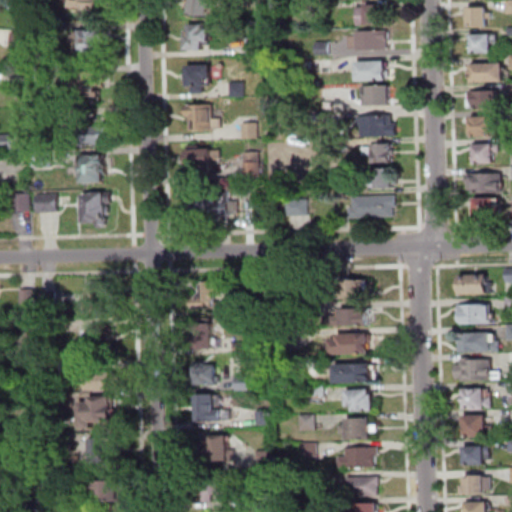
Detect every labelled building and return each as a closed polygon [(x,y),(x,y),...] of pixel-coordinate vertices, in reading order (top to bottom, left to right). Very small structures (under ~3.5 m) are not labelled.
[(30,0),(30,11),(15,10),(15,0),(30,0)] [(109,0),(108,16),(103,18),(97,17),(94,14),(95,11),(70,8),(71,0),(109,0)] [(193,0),(213,0),(211,17),(192,15),(193,0)] [(360,26),(360,8),(388,8),(389,25),(360,26)] [(491,28),(472,29),(472,9),(490,9),(491,28)] [(35,38),(35,22),(50,22),(50,38),(35,38)] [(206,51),(189,51),(189,33),(192,33),(192,25),(207,26),(206,30),(212,30),(211,42),(206,42),(206,51)] [(104,53),(85,53),(85,42),(77,42),(77,34),(85,34),(85,31),(106,31),(106,41),(104,41),(104,53)] [(359,32),(390,31),(390,51),(360,52),(359,32)] [(14,54),(14,33),(28,33),(28,54),(14,54)] [(496,54),(476,55),(475,45),(473,45),(472,35),(496,35),(496,54)] [(249,39),(261,40),(261,53),(248,53),(249,39)] [(332,55),(319,55),(318,40),(332,40),(332,55)] [(391,82),(361,83),(361,63),(391,62),(391,82)] [(508,83),(476,84),(476,79),(470,79),(469,66),(508,65),(508,83)] [(214,66),(214,79),(210,79),(210,87),(206,87),(206,93),(195,94),(194,87),(192,88),(191,67),(214,66)] [(37,68),(50,68),(50,82),(38,82),(37,68)] [(86,97),(86,88),(78,89),(77,74),(106,73),(106,87),(105,87),(105,97),(86,97)] [(232,83),(246,82),(247,97),(233,97),(232,83)] [(366,105),(365,87),(393,87),(393,105),(366,105)] [(502,108),(470,109),(470,93),(501,92),(502,108)] [(215,131),(192,131),(192,122),(190,122),(189,107),(214,106),(215,120),(223,120),(224,129),(215,129),(215,131)] [(38,125),(37,110),(50,110),(51,127),(42,127),(42,124),(38,125)] [(365,117),(391,117),(392,124),(399,124),(399,137),(392,137),(392,138),(365,139),(365,117)] [(478,119),(495,118),(496,128),(501,128),(502,137),(496,138),(496,139),(475,139),(474,117),(478,117),(478,119)] [(260,124),(261,139),(246,139),(246,125),(260,124)] [(325,140),(325,127),(338,126),(338,140),(325,140)] [(86,145),(86,129),(109,128),(109,145),(86,145)] [(2,149),(1,135),(16,135),(16,149),(2,149)] [(339,152),(328,152),(327,142),(338,142),(339,152)] [(374,146),(395,145),(395,163),(374,164),(374,156),(366,156),(366,148),(374,148),(374,146)] [(498,165),(478,166),(478,155),(475,155),(474,146),(498,145),(498,165)] [(56,152),(56,168),(41,168),(41,152),(56,152)] [(189,153),(223,152),(223,161),(216,161),(216,171),(199,172),(199,175),(189,175),(189,153)] [(247,179),(246,154),(262,153),(263,179),(247,179)] [(110,183),(86,184),(86,157),(109,157),(110,183)] [(397,188),(377,188),(377,171),(397,171),(397,188)] [(506,194),(476,195),(475,185),(470,185),(469,176),(505,175),(506,194)] [(329,195),(329,179),(343,179),(343,195),(329,195)] [(233,216),(193,217),(192,194),(232,193),(233,202),(241,202),(241,213),(233,213),(233,216)] [(35,212),(19,212),(18,195),(35,194),(35,212)] [(89,225),(88,195),(95,195),(110,194),(111,226),(108,228),(103,228),(100,226),(100,224),(89,225)] [(62,195),(63,213),(42,214),(42,196),(62,195)] [(352,209),(357,208),(356,198),(398,197),(399,208),(397,208),(397,218),(353,219),(352,209)] [(500,199),(500,200),(504,200),(505,218),(500,218),(501,219),(479,220),(479,217),(474,217),(474,208),(476,208),(476,200),(500,199)] [(291,217),(290,201),(312,201),(312,216),(291,217)] [(490,276),(491,295),(463,296),(463,277),(490,276)] [(255,297),(255,282),(267,281),(267,296),(255,297)] [(343,301),(342,283),(370,282),(371,300),(343,301)] [(197,311),(196,298),(206,298),(205,284),(222,283),(222,295),(218,295),(218,310),(197,311)] [(93,289),(112,288),(113,316),(94,317),(93,289)] [(23,305),(22,291),(37,291),(38,304),(23,305)] [(44,294),(59,293),(60,309),(45,310),(44,294)] [(312,304),(324,304),(325,316),(312,317),(312,304)] [(464,307),(494,306),(495,325),(465,325),(464,307)] [(334,316),(346,316),(346,310),(371,309),(372,326),(334,327),(334,316)] [(46,321),(61,321),(62,335),(46,336),(46,321)] [(197,326),(216,325),(217,350),(198,351),(197,326)] [(98,328),(115,327),(116,351),(91,352),(91,342),(98,342),(98,328)] [(503,342),(503,353),(467,354),(466,336),(496,335),(496,342),(503,342)] [(373,336),(374,354),(335,355),(335,342),(342,342),(342,336),(373,336)] [(236,344),(250,344),(250,353),(237,353),(236,344)] [(40,358),(27,358),(26,347),(39,347),(40,358)] [(464,360),(494,359),(494,373),(503,372),(503,381),(464,382),(464,380),(459,380),(458,366),(464,366),(464,360)] [(322,378),(309,379),(309,361),(322,360),(322,378)] [(49,361),(64,361),(64,375),(49,376),(49,361)] [(377,366),(377,384),(340,385),(339,366),(377,366)] [(219,386),(200,387),(200,368),(219,367),(219,386)] [(93,392),(92,375),(119,374),(119,391),(93,392)] [(252,391),(238,391),(238,378),(251,378),(252,391)] [(21,395),(21,385),(35,385),(35,394),(21,395)] [(311,403),(311,388),(327,388),(327,403),(311,403)] [(468,392),(488,391),(489,394),(495,394),(495,408),(489,409),(489,411),(468,411),(468,392)] [(350,408),(350,393),(374,392),(374,398),(376,398),(377,413),(357,413),(356,408),(350,408)] [(49,415),(49,397),(64,397),(65,415),(49,415)] [(200,398),(218,397),(218,412),(226,411),(226,422),(200,423),(200,398)] [(118,423),(84,424),(84,405),(95,405),(95,399),(116,398),(116,407),(117,406),(118,423)] [(260,413),(273,412),(274,426),(260,426),(260,413)] [(304,431),(303,416),(318,416),(319,431),(304,431)] [(491,417),(491,427),(495,427),(496,439),(470,440),(469,418),(491,417)] [(351,421),(375,420),(376,441),(351,442),(351,435),(343,436),(343,426),(351,426),(351,421)] [(29,434),(28,423),(42,422),(42,433),(29,434)] [(214,438),(231,438),(232,463),(206,464),(205,450),(214,450),(214,438)] [(96,441),(120,440),(121,463),(88,464),(88,456),(96,456),(96,441)] [(321,460),(304,460),(303,444),(320,444),(321,460)] [(382,458),(378,459),(378,468),(342,469),(341,459),(350,459),(350,450),(382,449),(382,458)] [(469,450),(494,449),(494,461),(489,461),(489,467),(469,468),(469,450)] [(275,468),(260,469),(260,453),(274,452),(275,468)] [(44,474),(29,474),(29,453),(43,453),(44,474)] [(316,483),(316,472),(331,472),(331,482),(316,483)] [(52,490),(52,476),(67,475),(68,490),(52,490)] [(239,475),(239,485),(225,486),(225,497),(214,497),(215,502),(206,502),(205,477),(239,475)] [(351,479),(381,477),(382,497),(351,498),(351,479)] [(489,495),(469,496),(469,495),(463,495),(463,488),(469,487),(469,478),(488,477),(488,479),(494,479),(494,491),(489,491),(489,495)] [(91,496),(91,484),(123,483),(124,503),(93,504),(93,496),(91,496)] [(259,511),(259,496),(275,495),(275,510),(259,511)] [(29,511),(29,499),(46,498),(46,511),(29,511)] [(317,511),(317,501),(331,501),(331,511),(317,511)] [(489,511),(490,501),(463,501),(463,511),(489,511)] [(379,511),(380,502),(358,502),(357,511),(379,511)]
